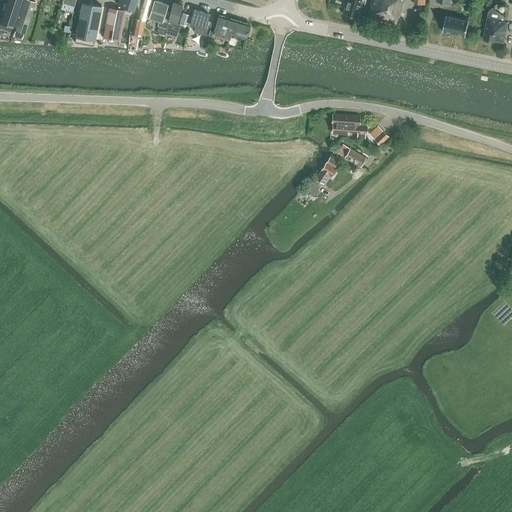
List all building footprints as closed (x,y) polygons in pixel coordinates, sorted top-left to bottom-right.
[(5,0),(0,15),(0,21),(15,26),(24,0),(5,0)] [(36,1),(35,1),(32,0),(31,0),(25,0),(15,31),(25,34),(34,7),(36,1)] [(118,0),(117,4),(134,9),(137,0),(118,0)] [(135,19),(133,34),(142,36),(145,20),(146,20),(151,0),(141,0),(136,19),(135,19)] [(155,0),(153,0),(149,17),(159,20),(158,25),(160,26),(167,28),(169,17),(167,16),(164,15),(165,10),(167,4),(155,0)] [(356,18),(361,0),(349,0),(345,15),(356,18)] [(372,0),(368,15),(397,24),(404,0),(372,0)] [(76,36),(75,42),(94,46),(95,40),(103,41),(103,37),(109,8),(101,7),(102,6),(82,2),(80,14),(78,24),(76,36)] [(167,28),(165,34),(172,36),(177,37),(181,24),(177,23),(183,6),(173,3),(170,12),(169,17),(167,28)] [(109,7),(109,8),(103,37),(119,40),(125,11),(119,9),(109,7)] [(495,41),(503,43),(508,23),(505,22),(506,18),(493,9),(489,13),(488,17),(483,40),(495,42),(495,41)] [(193,16),(190,25),(196,26),(194,32),(201,34),(200,35),(203,36),(201,47),(206,48),(207,38),(208,34),(210,28),(208,27),(205,26),(207,21),(209,14),(195,10),(193,16)] [(184,13),(180,24),(189,27),(190,27),(190,25),(193,16),(184,13)] [(443,31),(465,37),(469,21),(445,15),(443,21),(445,22),(443,31)] [(210,28),(208,34),(212,35),(212,36),(228,41),(229,39),(236,41),(238,35),(246,38),(249,26),(218,17),(218,19),(213,17),(211,22),(210,28)] [(67,25),(75,27),(76,20),(69,18),(67,25)] [(142,48),(143,42),(133,39),(131,45),(142,48)] [(357,133),(358,125),(359,116),(332,114),(331,123),(332,123),(331,131),(357,133)] [(379,145),(388,137),(382,131),(373,139),(379,145)] [(325,185),(330,176),(332,177),(337,169),(334,167),(342,155),(344,157),(360,167),(365,158),(350,148),(350,149),(343,144),(334,159),(330,157),(321,170),(316,178),(325,185)] [(314,195),(317,191),(309,187),(307,190),(314,195)]
